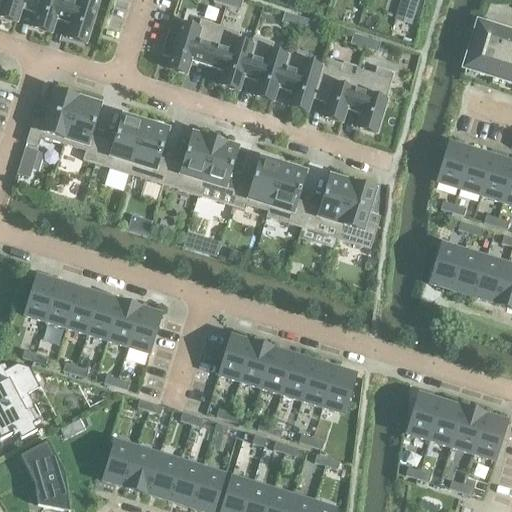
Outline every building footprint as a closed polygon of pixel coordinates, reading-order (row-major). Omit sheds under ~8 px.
[(21,11),(24,0),(0,0),(0,4),(3,5),(0,14),(0,18),(17,24),(21,11)] [(24,0),(21,11),(37,16),(33,29),(51,35),(55,21),(62,0),(24,0)] [(62,0),(55,21),(72,26),(68,40),(86,45),(99,0),(62,0)] [(240,12),(243,2),(237,0),(228,0),(226,8),(240,12)] [(400,0),(396,13),(395,17),(411,23),(418,0),(400,0)] [(298,19),(285,15),(281,25),(295,29),(298,19)] [(312,23),(298,19),(295,29),(309,33),(312,23)] [(207,68),(220,28),(200,22),(198,29),(182,24),(177,41),(170,40),(166,53),(173,54),(168,71),(186,76),(190,63),(207,68)] [(511,36),(473,24),(459,70),(463,71),(465,67),(477,70),(476,75),(493,81),(495,76),(504,79),(503,84),(511,86),(511,36)] [(220,28),(207,68),(224,74),(220,87),(239,93),(243,79),(255,39),(253,39),(251,46),(237,41),(239,35),(220,28)] [(364,50),(367,40),(354,36),(350,46),(364,50)] [(255,39),(243,79),(259,84),(255,98),(273,103),(277,90),(289,50),(288,49),(285,56),(272,52),(274,45),(255,39)] [(377,54),(380,44),(367,40),(364,50),(377,54)] [(289,50),(277,90),(293,95),(289,108),(307,114),(311,101),(324,61),(322,60),(320,67),(306,63),(308,56),(289,50)] [(324,61),(311,101),(328,106),(324,119),(342,125),(346,111),(358,71),(356,71),(354,78),(340,73),(342,66),(324,61)] [(358,71),(346,111),(362,116),(358,130),(376,135),(395,75),(376,69),(374,76),(358,71)] [(41,140),(63,147),(78,100),(55,93),(45,125),(34,121),(26,145),(38,149),(41,140)] [(100,107),(78,100),(63,147),(86,154),(83,163),(95,167),(102,142),(91,139),(100,107)] [(102,142),(95,167),(129,177),(145,125),(123,118),(114,146),(103,142),(102,142)] [(171,164),(171,163),(159,160),(168,132),(145,125),(129,177),(164,188),(171,164)] [(183,167),(172,164),(171,164),(164,188),(198,199),(215,143),(193,136),(183,167)] [(198,199),(232,209),(240,185),(228,181),(238,150),(215,143),(198,199)] [(436,185),(459,192),(471,154),(448,147),(436,185)] [(492,160),(471,154),(459,192),(480,199),(492,160)] [(502,206),(511,174),(511,166),(492,160),(480,199),(502,206)] [(240,185),(232,209),(245,213),(246,207),(268,214),(266,220),(267,220),(283,168),(260,161),(252,188),(240,185)] [(19,167),(16,176),(28,180),(31,171),(19,167)] [(267,220),(301,231),(309,206),(308,206),(297,202),(306,175),(283,168),(267,220)] [(511,174),(502,206),(511,208),(511,174)] [(309,206),(301,231),(336,241),(353,186),(330,179),(321,210),(309,206)] [(376,193),(353,186),(336,241),(370,252),(378,227),(366,224),(376,193)] [(440,212),(452,215),(454,207),(443,204),(440,212)] [(452,215),(463,219),(466,211),(454,207),(452,215)] [(495,229),(498,221),(486,217),(484,225),(495,229)] [(495,229),(507,232),(509,225),(498,221),(495,229)] [(151,223),(146,222),(141,237),(146,238),(151,223)] [(472,228),(460,224),(458,232),(469,236),(472,228)] [(472,228),(469,236),(481,239),(483,231),(472,228)] [(511,240),(504,238),(501,246),(511,248),(511,240)] [(207,241),(203,255),(215,259),(220,244),(207,241)] [(451,293),(463,254),(441,247),(429,286),(451,293)] [(237,264),(240,254),(228,251),(225,261),(237,264)] [(485,261),(463,254),(451,293),(473,300),(485,261)] [(507,268),(485,261),(473,300),(495,307),(507,268)] [(291,264),(288,274),(298,277),(300,270),(298,266),(291,264)] [(511,269),(507,268),(495,307),(511,312),(511,269)] [(24,318),(46,324),(58,286),(36,279),(24,318)] [(66,331),(78,292),(58,286),(46,324),(66,331)] [(66,331),(87,337),(99,299),(78,292),(66,331)] [(99,299),(87,337),(107,344),(119,305),(99,299)] [(128,350),(140,312),(140,311),(119,305),(107,344),(128,350)] [(140,312),(128,350),(149,357),(161,318),(140,312)] [(240,385),(252,346),(230,340),(218,378),(240,385)] [(252,346),(240,385),(260,391),(272,353),(272,352),(252,346)] [(33,364),(36,356),(24,353),(22,361),(33,364)] [(281,398),(293,359),(272,353),(260,391),(281,398)] [(34,364),(45,368),(47,360),(36,356),(33,364),(34,364)] [(302,404),(313,366),(293,359),(281,398),(302,404)] [(1,366),(0,366),(0,443),(13,436),(14,438),(40,424),(40,423),(39,424),(32,410),(34,409),(34,407),(34,408),(28,396),(39,390),(40,390),(30,370),(17,366),(5,373),(1,366)] [(75,377),(77,369),(65,366),(63,373),(75,377)] [(313,366),(302,404),(322,410),(334,372),(313,366)] [(75,377),(86,380),(88,373),(77,369),(75,377)] [(355,379),(334,372),(322,410),(344,417),(355,379)] [(116,389),(118,382),(106,378),(104,386),(116,389)] [(130,385),(118,382),(116,389),(127,393),(130,385)] [(429,443),(441,405),(418,398),(406,436),(429,443)] [(137,410),(149,413),(151,406),(139,402),(137,410)] [(462,412),(441,405),(429,443),(450,450),(462,412)] [(151,406),(149,413),(160,417),(163,409),(151,406)] [(462,412),(450,450),(472,457),(484,418),(463,411),(462,412)] [(216,420),(228,423),(230,415),(218,412),(216,420)] [(180,423),(191,427),(194,419),(182,415),(180,423)] [(230,415),(228,423),(239,427),(242,419),(230,415)] [(507,425),(484,418),(472,457),(495,464),(507,425)] [(203,430),(205,422),(194,419),(191,427),(203,430)] [(70,425),(75,435),(86,430),(81,420),(70,425)] [(257,432),(269,436),(271,428),(260,425),(257,432)] [(225,437),(228,430),(216,426),(214,434),(225,437)] [(283,432),(271,428),(269,436),(280,440),(283,432)] [(298,445),(310,449),(312,441),(301,437),(298,445)] [(264,449),(266,441),(255,438),(252,445),(264,449)] [(324,444),(312,441),(310,449),(320,452),(321,452),(324,444)] [(284,456),(287,448),(275,444),(273,452),(284,456)] [(48,445),(20,459),(35,487),(37,508),(67,504),(67,511),(69,511),(65,478),(48,445)] [(125,490),(137,451),(114,445),(102,483),(125,490)] [(296,459),(298,451),(287,448),(284,456),(296,459)] [(146,497),(158,458),(137,451),(125,490),(124,490),(146,497)] [(326,468),(328,460),(316,457),(314,465),(326,468)] [(146,497),(168,504),(180,465),(158,458),(146,497)] [(340,464),(329,461),(328,460),(326,468),(337,472),(340,464)] [(180,465),(168,504),(190,510),(202,472),(180,465)] [(417,482),(419,474),(408,470),(405,478),(417,482)] [(195,511),(214,511),(225,479),(202,472),(190,510),(195,511)] [(417,482),(429,485),(431,477),(419,474),(417,482)] [(220,511),(243,511),(251,487),(231,481),(220,511)] [(451,484),(449,491),(460,495),(463,487),(451,484)] [(265,511),(271,493),(251,487),(243,511),(265,511)] [(474,491),(463,487),(460,495),(472,499),(474,491)] [(287,511),(291,499),(271,493),(265,511),(287,511)] [(291,499),(287,511),(310,511),(313,506),(291,499)]
